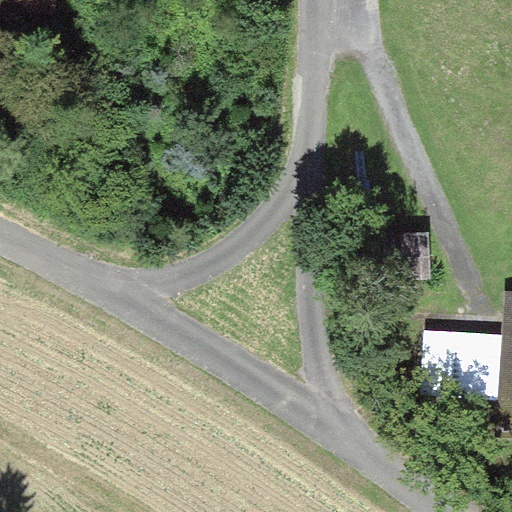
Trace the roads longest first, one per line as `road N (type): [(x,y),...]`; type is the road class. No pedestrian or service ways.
road 1 (track): [(0,248),(267,375),(462,511)]
road 2 (track): [(96,294),(271,205),(312,61),(309,0)]
